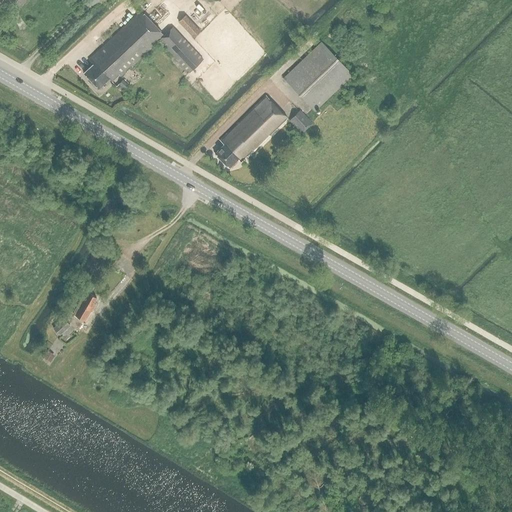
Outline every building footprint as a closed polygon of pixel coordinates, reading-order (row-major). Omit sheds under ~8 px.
[(27,0),(8,0),(18,9),(27,0)] [(99,89),(109,79),(112,82),(119,75),(121,77),(159,41),(189,73),(203,60),(173,28),(163,36),(140,12),(88,61),(92,65),(83,73),(99,89)] [(321,41),(283,78),(315,111),(353,74),(321,41)] [(119,84),(124,90),(128,86),(123,80),(119,84)] [(238,159),(241,163),(248,157),(249,158),(289,120),(266,96),(220,141),(225,146),(216,155),(229,168),(238,159)] [(302,134),(313,124),(300,111),(289,121),(302,134)] [(112,249),(97,241),(82,272),(97,279),(112,249)] [(94,303),(97,298),(89,293),(86,299),(84,297),(73,315),(83,321),(87,314),(83,311),(85,308),(91,312),(96,305),(94,303)] [(53,328),(60,336),(71,327),(64,319),(53,328)] [(53,358),(47,353),(43,357),(50,362),(53,358)]
